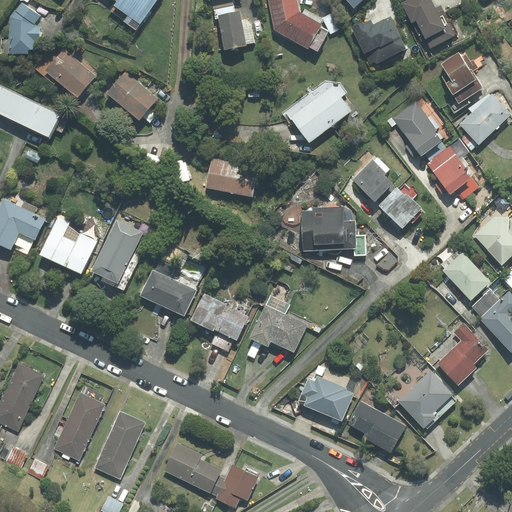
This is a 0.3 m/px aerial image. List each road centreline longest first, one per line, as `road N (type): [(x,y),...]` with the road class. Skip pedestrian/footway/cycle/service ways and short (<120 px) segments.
road 1 (residential): [(345,476),(281,436),(0,306)]
road 2 (unknown): [(399,144),(447,208),(443,239),(255,409)]
road 3 (unknown): [(185,0),(172,145)]
road 4 (residential): [(511,421),(412,511)]
